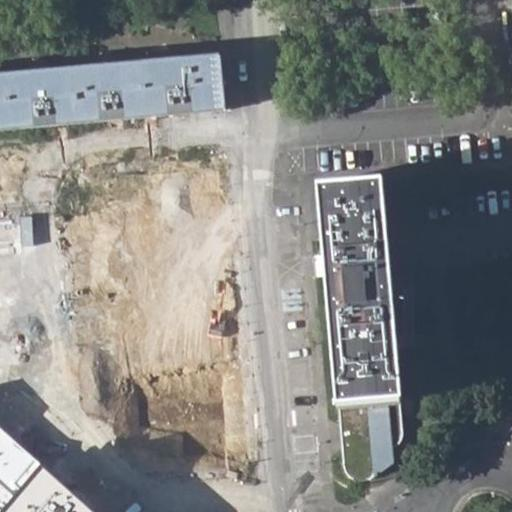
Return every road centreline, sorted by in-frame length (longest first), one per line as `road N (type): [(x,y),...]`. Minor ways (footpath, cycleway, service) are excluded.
road 1 (residential): [(286,511),(257,221),(268,132)]
road 2 (residential): [(268,132),(473,110),(481,93),(475,0)]
road 3 (residential): [(268,132),(256,0)]
